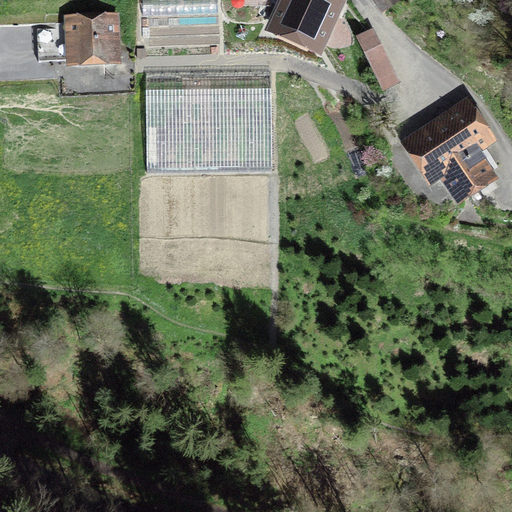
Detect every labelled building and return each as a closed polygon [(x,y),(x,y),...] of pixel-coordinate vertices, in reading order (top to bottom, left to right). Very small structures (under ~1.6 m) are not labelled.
[(217,0),(142,0),(143,18),(218,15),(217,0)] [(338,5),(326,0),(285,0),(273,29),(318,49),(338,5)] [(374,0),(383,11),(398,0),(374,0)] [(113,22),(72,23),(74,61),(114,59),(113,22)] [(374,33),(360,40),(374,66),(388,59),(374,33)] [(271,71),(146,72),(147,172),(272,171),(271,71)] [(466,109),(412,145),(432,176),(441,170),(459,197),(489,177),(471,150),(486,140),(466,109)] [(492,180),(479,189),(484,196),(497,188),(492,180)]
